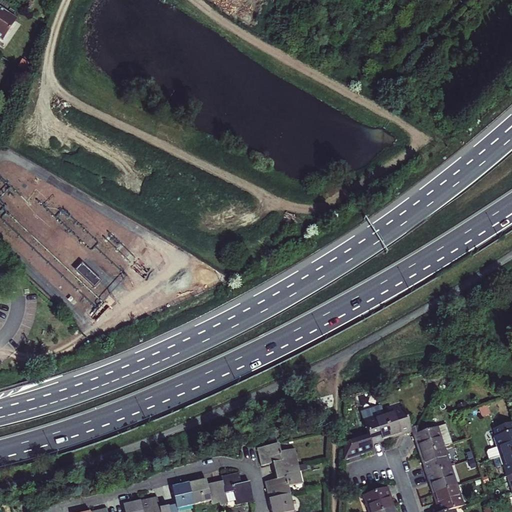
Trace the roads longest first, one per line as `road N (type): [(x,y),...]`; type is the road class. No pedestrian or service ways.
road 1 (trunk): [(0,449),(256,351),(505,206)]
road 2 (residential): [(48,511),(221,463),(252,473),(260,511)]
road 3 (trunk): [(511,120),(348,260)]
road 4 (trunk): [(511,139),(348,260)]
road 5 (trunk): [(348,260),(178,352)]
road 6 (trunk): [(178,352),(0,417)]
road 7 (trunk): [(178,352),(0,406)]
